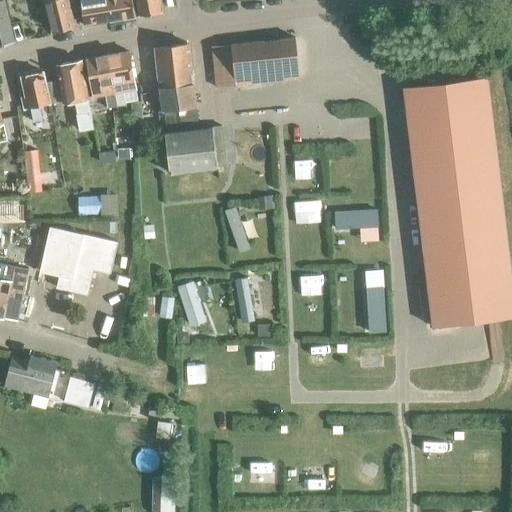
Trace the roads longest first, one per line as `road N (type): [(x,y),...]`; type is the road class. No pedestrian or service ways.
road 1 (unknown): [(310,9),(316,57),(382,92),(392,116),(407,271),(406,387)]
road 2 (residential): [(193,20),(412,0)]
road 3 (residential): [(0,63),(193,20)]
road 4 (unknown): [(406,387),(228,383)]
road 5 (unknown): [(406,387),(409,511)]
